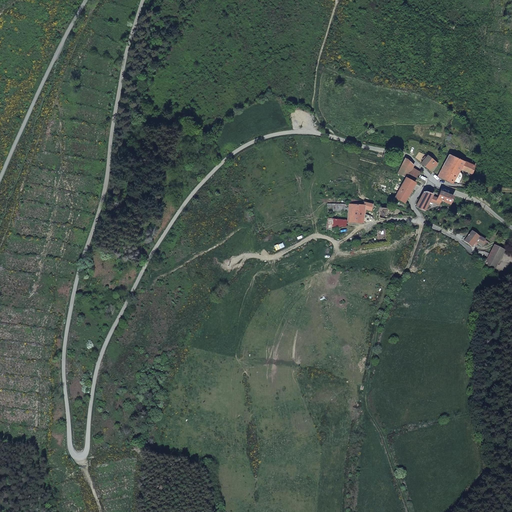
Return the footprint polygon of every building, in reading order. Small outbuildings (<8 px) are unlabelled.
[(421,163),(433,174),(438,164),(428,154),(421,163)] [(453,184),(461,169),(472,175),(476,165),(461,159),(462,156),(459,154),(457,158),(449,154),(438,177),(445,180),(453,184)] [(408,174),(409,174),(413,168),(415,165),(405,158),(397,174),(406,177),(408,174)] [(409,174),(417,178),(420,172),(413,168),(409,174)] [(406,177),(398,192),(395,198),(405,203),(417,183),(406,177)] [(440,205),(441,201),(451,204),(455,195),(440,190),(437,197),(433,196),(431,202),(440,205)] [(423,192),(416,206),(426,211),(434,194),(427,191),(423,192)] [(349,203),(348,223),(364,225),(366,209),(372,213),(374,204),(364,200),(364,204),(349,203)] [(349,203),(328,204),(328,211),(347,212),(349,203)] [(389,219),(388,209),(379,207),(378,218),(389,219)] [(328,218),(327,229),(337,229),(337,228),(337,219),(328,218)] [(337,219),(337,228),(346,228),(348,220),(337,219)] [(489,243),(471,232),(463,242),(473,248),(477,243),(486,248),(489,243)] [(484,263),(496,270),(507,252),(502,249),(505,245),(502,244),(500,247),(494,245),(484,263)]
